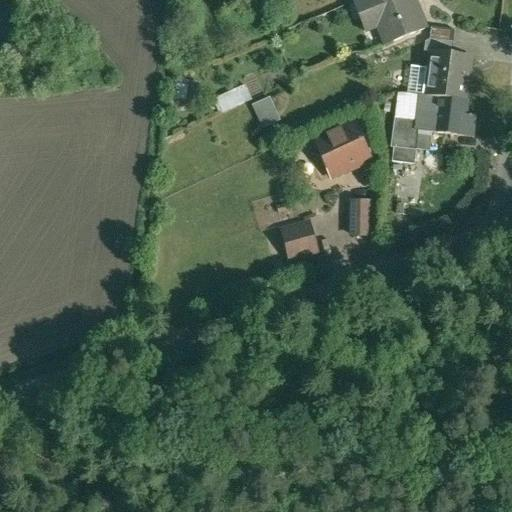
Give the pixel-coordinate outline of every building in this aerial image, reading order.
[(414,0),(359,0),(357,1),(364,19),(377,14),(389,43),(426,28),(414,0)] [(455,31),(434,28),(432,40),(454,43),(455,31)] [(454,43),(432,40),(427,42),(425,52),(433,53),(433,52),(452,54),(454,43)] [(452,54),(433,52),(433,53),(427,96),(438,98),(467,101),(472,57),(452,54)] [(198,83),(173,83),(173,108),(198,108),(198,83)] [(245,87),(213,96),(218,112),(250,103),(245,87)] [(281,122),(270,97),(251,105),(262,130),(281,122)] [(467,101),(438,98),(436,107),(433,133),(464,136),(465,131),(473,131),(474,117),(467,116),(469,102),(467,101)] [(418,120),(398,118),(394,147),(418,150),(420,131),(433,133),(436,107),(420,105),(418,120)] [(355,123),(315,142),(332,178),(372,159),(355,123)] [(367,201),(348,201),(349,239),(368,239),(367,201)] [(310,222),(283,230),(292,261),(319,253),(310,222)]
